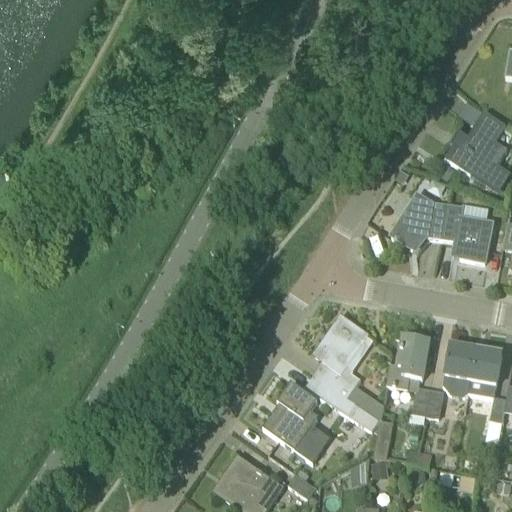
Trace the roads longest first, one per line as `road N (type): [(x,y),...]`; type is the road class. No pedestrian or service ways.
road 1 (tertiary): [(23,511),(73,440),(321,0)]
road 2 (tertiary): [(306,275),(487,0)]
road 3 (tertiary): [(149,511),(306,275)]
road 4 (residential): [(511,312),(306,275)]
